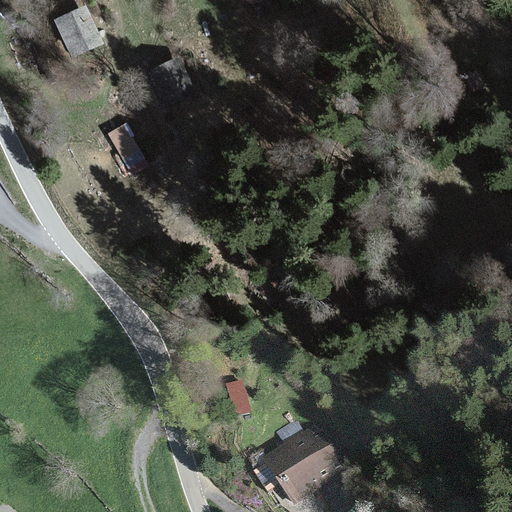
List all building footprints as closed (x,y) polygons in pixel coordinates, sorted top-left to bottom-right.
[(52,27),(69,63),(101,48),(84,12),(52,27)] [(149,74),(167,109),(195,94),(177,59),(149,74)] [(130,118),(109,127),(128,171),(149,162),(130,118)] [(247,375),(230,379),(238,412),(255,408),(247,375)] [(264,463),(295,510),(352,473),(321,426),(264,463)]
